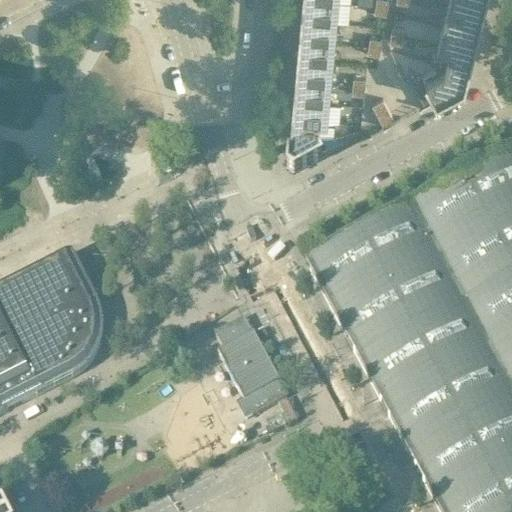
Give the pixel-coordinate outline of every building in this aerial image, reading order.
[(336,22),(338,2),(318,0),(301,0),(300,19),(336,22)] [(481,15),(484,0),(447,0),(446,6),(481,15)] [(385,14),(387,6),(375,4),(373,12),(385,14)] [(476,35),(481,15),(446,6),(441,26),(476,35)] [(334,43),(336,22),(300,19),(298,39),(334,43)] [(402,36),(403,28),(391,26),(390,34),(402,36)] [(471,55),(476,35),(441,26),(436,47),(442,49),(471,55)] [(400,44),(402,36),(390,34),(389,42),(400,44)] [(380,47),(381,39),(369,37),(368,45),(380,47)] [(332,63),(334,43),(298,39),(296,59),(332,63)] [(378,55),(380,47),(368,45),(367,53),(378,55)] [(464,84),(471,55),(442,49),(438,65),(464,84)] [(330,83),(332,63),(296,59),(294,80),(330,83)] [(464,84),(438,65),(422,74),(426,81),(435,100),(464,84)] [(426,81),(422,74),(410,80),(414,87),(426,81)] [(364,86),(365,78),(353,77),(352,85),(364,86)] [(328,103),(330,83),(294,80),(293,100),(328,103)] [(435,100),(426,81),(414,87),(424,106),(435,100)] [(363,94),(364,86),(352,85),(351,93),(363,94)] [(386,106),(382,98),(372,104),(376,112),(386,106)] [(326,124),(328,103),(293,100),(291,120),(326,124)] [(391,114),(386,106),(376,112),(380,119),(391,114)] [(395,122),(391,114),(380,119),(383,125),(385,124),(386,126),(395,122)] [(318,142),(320,124),(326,125),(326,124),(291,120),(287,156),(318,142)] [(294,176),(326,158),(325,156),(318,142),(287,156),(286,171),(294,176)] [(511,511),(511,149),(311,263),(309,270),(438,511),(511,511)] [(90,159),(69,170),(76,185),(79,191),(101,181),(90,159)] [(0,416),(72,380),(95,357),(97,354),(98,351),(99,348),(100,345),(101,342),(102,339),(102,336),(103,333),(103,330),(101,318),(96,305),(71,255),(0,290),(0,416)] [(246,422),(286,400),(278,384),(279,384),(253,335),(252,336),(243,320),(242,321),(214,336),(223,351),(217,354),(246,407),(240,410),(246,422)]
